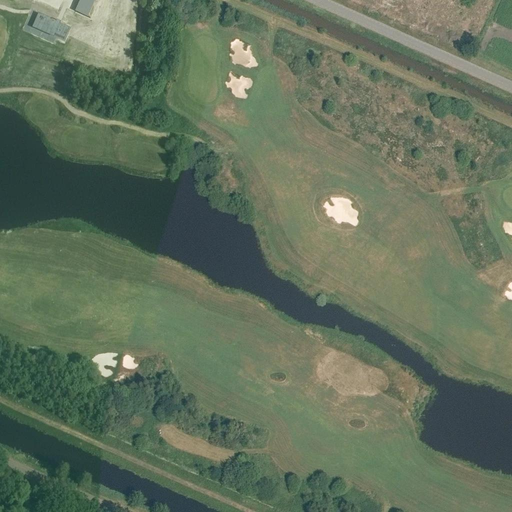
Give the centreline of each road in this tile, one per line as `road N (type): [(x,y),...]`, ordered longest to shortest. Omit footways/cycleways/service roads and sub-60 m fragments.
road 1 (unclassified): [(511,86),(317,0)]
road 2 (tertiary): [(120,511),(0,458)]
